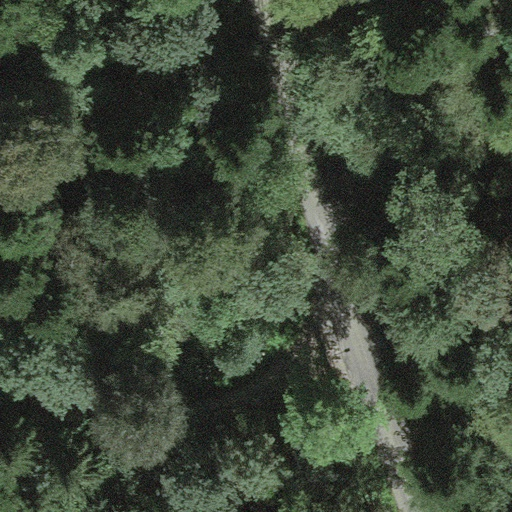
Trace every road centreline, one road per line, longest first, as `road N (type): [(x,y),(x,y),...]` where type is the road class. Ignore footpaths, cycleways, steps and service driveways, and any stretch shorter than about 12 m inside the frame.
road 1 (unclassified): [(259,0),(350,336),(419,511)]
road 2 (track): [(0,366),(37,394),(121,422),(196,422),(350,336)]
